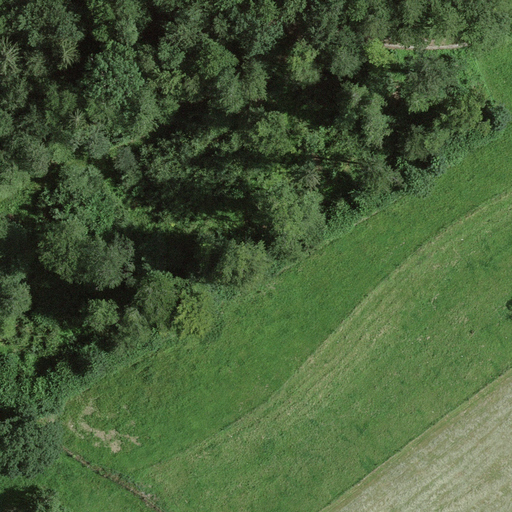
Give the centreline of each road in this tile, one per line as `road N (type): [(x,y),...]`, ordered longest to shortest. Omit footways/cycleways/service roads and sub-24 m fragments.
road 1 (track): [(0,45),(261,27),(451,44),(511,23)]
road 2 (track): [(0,209),(166,127),(261,27)]
